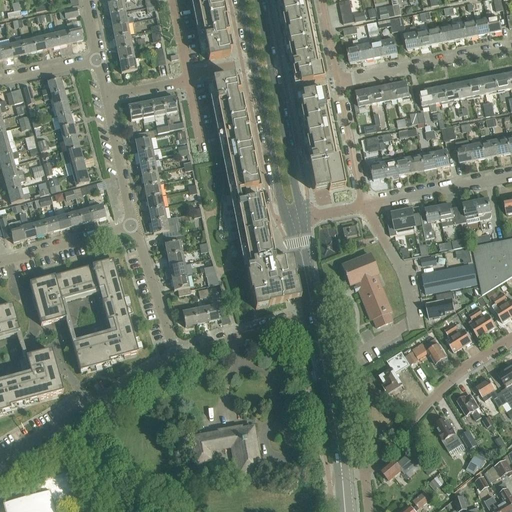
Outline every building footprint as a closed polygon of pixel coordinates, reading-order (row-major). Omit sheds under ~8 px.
[(144,0),(147,10),(154,9),(152,0),(144,0)] [(189,0),(201,57),(207,56),(209,62),(229,58),(228,53),(232,53),(230,41),(229,42),(227,35),(229,35),(227,24),(229,24),(225,4),(223,4),(221,0),(189,0)] [(307,0),(273,0),(288,72),(291,89),(324,82),(307,0)] [(500,0),(494,1),(497,14),(503,13),(500,0)] [(107,6),(110,17),(125,14),(123,2),(107,6)] [(48,5),(41,6),(43,13),(49,12),(48,5)] [(43,13),(41,6),(35,7),(36,15),(43,13)] [(399,6),(393,8),(395,18),(401,17),(401,15),(399,6)] [(20,10),(13,12),(15,19),(21,18),(20,10)] [(76,11),(64,13),(65,20),(77,18),(76,11)] [(15,19),(13,12),(7,13),(8,20),(15,19)] [(388,13),(380,15),(381,21),(389,20),(388,13)] [(125,14),(110,17),(112,29),(128,26),(133,25),(132,19),(127,20),(125,14)] [(355,16),(356,24),(366,22),(364,14),(355,16)] [(486,15),(487,21),(490,36),(502,34),(499,19),(492,20),(491,14),(486,15)] [(402,20),(396,21),(399,34),(405,32),(402,20)] [(396,21),(390,22),(391,28),(392,35),(399,34),(396,21)] [(487,21),(475,24),(478,38),(490,36),(487,21)] [(391,28),(390,22),(379,24),(380,31),(391,28)] [(475,24),(464,26),(467,41),(478,38),(475,24)] [(67,27),(68,33),(71,46),(83,43),(80,30),(73,32),(72,25),(67,27)] [(128,26),(112,29),(114,41),(130,37),(128,26)] [(464,26),(452,28),(455,43),(467,41),(464,26)] [(452,28),(440,31),(443,45),(455,43),(452,28)] [(356,29),(345,31),(343,31),(345,37),(345,38),(357,35),(356,29)] [(440,31),(428,33),(431,48),(443,45),(440,31)] [(68,33),(56,36),(60,49),(71,46),(68,33)] [(428,33),(417,35),(420,50),(431,48),(428,33)] [(420,50),(417,35),(405,38),(408,53),(420,50)] [(56,36),(45,38),(48,52),(60,49),(56,36)] [(130,37),(114,41),(117,52),(132,49),(130,37)] [(45,38),(33,41),(36,54),(48,52),(45,38)] [(33,41),(22,44),(25,57),(36,54),(33,41)] [(362,64),(359,49),(358,42),(353,44),(354,50),(347,51),(350,66),(362,64)] [(395,42),(383,44),(386,59),(398,56),(395,42)] [(22,44),(10,47),(13,60),(25,57),(22,44)] [(383,44),(371,47),(374,61),(386,59),(383,44)] [(10,47),(0,49),(0,56),(2,63),(13,60),(10,47)] [(371,47),(359,49),(362,64),(374,61),(371,47)] [(132,49),(117,52),(119,64),(134,61),(132,49)] [(163,55),(156,56),(158,68),(165,67),(163,55)] [(134,61),(119,64),(121,76),(137,73),(134,61)] [(508,76),(495,79),(498,94),(511,91),(508,76)] [(234,82),(233,78),(213,82),(214,88),(208,90),(244,271),(247,270),(249,276),(247,276),(251,294),(252,293),(256,311),(270,308),(270,307),(301,301),(297,283),(296,283),(295,278),(296,278),(293,260),(275,263),(274,260),(276,259),(267,214),(265,214),(262,200),(258,200),(256,189),(261,188),(252,139),(250,139),(248,130),(250,130),(246,110),(244,110),(242,99),(240,100),(239,93),(240,93),(238,82),(234,82)] [(495,79),(483,81),(486,97),(498,94),(495,79)] [(49,91),(41,93),(43,98),(51,96),(63,92),(60,81),(47,84),(49,91)] [(483,81),(470,84),(473,99),(486,97),(483,81)] [(407,84),(394,87),(397,102),(410,100),(407,84)] [(470,84),(457,86),(461,102),(473,99),(470,84)] [(457,86),(445,89),(448,104),(461,102),(457,86)] [(394,87),(382,90),(385,105),(397,102),(394,87)] [(23,91),(26,103),(33,101),(30,89),(23,91)] [(445,89),(432,92),(435,107),(448,104),(445,89)] [(382,90),(369,92),(372,107),(385,105),(382,90)] [(11,94),(14,106),(23,104),(20,92),(11,94)] [(51,96),(43,98),(44,103),(52,101),(54,107),(67,104),(63,92),(51,96)] [(326,92),(293,98),(305,158),(306,162),(307,165),(308,164),(314,193),(320,192),(329,190),(329,192),(331,192),(345,189),(326,92)] [(372,107),(369,92),(356,95),(359,110),(372,107)] [(435,107),(432,92),(419,94),(422,109),(435,107)] [(175,99),(163,101),(166,117),(178,114),(175,99)] [(163,101),(151,103),(154,119),(166,117),(163,101)] [(151,103),(140,106),(143,121),(154,119),(151,103)] [(67,104),(54,107),(57,119),(70,115),(67,104)] [(143,121),(140,106),(128,108),(131,124),(143,121)] [(24,107),(18,109),(20,117),(26,115),(24,107)] [(70,115),(57,119),(60,130),(73,127),(70,115)] [(410,117),(412,128),(419,126),(417,115),(410,117)] [(18,121),(21,129),(30,126),(27,119),(18,121)] [(73,127),(60,130),(63,142),(76,138),(73,127)] [(377,134),(376,127),(364,129),(366,136),(377,134)] [(453,129),(448,130),(450,142),(456,141),(453,129)] [(450,142),(448,130),(442,131),(444,143),(450,142)] [(5,133),(0,134),(0,147),(8,145),(5,133)] [(184,133),(177,135),(179,147),(187,145),(184,133)] [(137,136),(138,142),(138,143),(150,140),(149,134),(137,136)] [(76,138),(63,142),(67,153),(79,150),(76,138)] [(380,146),(378,139),(367,141),(368,148),(380,146)] [(135,143),(137,155),(153,152),(150,141),(150,140),(138,143),(138,142),(135,143)] [(508,141),(495,143),(498,158),(511,156),(508,141)] [(495,143),(482,146),(485,161),(498,158),(495,143)] [(8,145),(0,147),(0,159),(11,156),(8,145)] [(482,146),(470,148),(473,163),(485,161),(482,146)] [(186,147),(179,149),(181,158),(188,157),(186,147)] [(473,163),(470,148),(457,151),(460,166),(473,163)] [(79,150),(67,153),(60,155),(63,167),(70,165),(82,161),(79,150)] [(153,152),(137,155),(139,167),(155,163),(153,152)] [(447,153),(434,155),(437,171),(450,168),(447,153)] [(17,155),(11,156),(0,159),(0,165),(2,171),(15,168),(13,162),(19,160),(17,155)] [(434,155),(422,158),(425,173),(437,171),(434,155)] [(422,158),(409,161),(412,176),(425,173),(422,158)] [(382,160),(384,166),(387,181),(399,178),(396,163),(390,164),(388,159),(382,160)] [(64,167),(67,178),(73,176),(86,173),(82,161),(70,165),(64,167)] [(409,161),(396,163),(399,178),(412,176),(409,161)] [(155,163),(139,167),(142,178),(157,175),(155,163)] [(387,181),(384,166),(371,168),(374,183),(387,181)] [(15,168),(2,171),(5,183),(23,178),(22,172),(16,174),(15,168)] [(86,173),(73,176),(76,188),(89,185),(86,173)] [(157,175),(142,178),(144,190),(159,187),(157,175)] [(23,178),(5,183),(8,194),(21,191),(19,185),(25,183),(23,178)] [(97,186),(85,189),(87,196),(99,193),(97,186)] [(159,187),(144,190),(146,201),(162,198),(159,187)] [(21,191),(8,194),(11,206),(29,201),(28,196),(23,197),(21,191)] [(66,194),(64,195),(66,204),(75,201),(75,200),(73,192),(66,194)] [(162,198),(146,201),(148,213),(164,210),(162,198)] [(480,223),(489,221),(491,220),(492,218),(492,216),(489,201),(476,204),(479,217),(480,223)] [(89,205),(90,210),(94,223),(106,220),(102,207),(95,209),(94,203),(89,205)] [(468,226),(480,223),(479,217),(476,204),(463,206),(464,210),(458,211),(461,226),(467,225),(468,226)] [(451,207),(438,209),(441,223),(453,220),(455,227),(461,226),(458,211),(458,209),(452,211),(451,207)] [(441,223),(438,209),(426,212),(420,213),(426,242),(434,240),(431,225),(441,223)] [(90,210),(79,213),(82,226),(94,223),(90,210)] [(164,210),(148,213),(151,224),(166,221),(164,210)] [(413,212),(392,216),(394,224),(396,233),(416,229),(413,212)] [(79,213),(67,217),(71,229),(82,226),(79,213)] [(67,217),(56,220),(59,232),(71,229),(67,217)] [(56,220),(44,223),(48,236),(59,232),(56,220)] [(166,221),(151,224),(153,236),(162,235),(162,234),(169,233),(174,232),(173,226),(168,227),(166,221)] [(25,242),(21,229),(20,223),(8,227),(13,245),(25,242)] [(44,223),(33,226),(37,239),(48,236),(44,223)] [(394,224),(388,225),(390,239),(397,238),(396,233),(394,224)] [(33,226),(21,229),(25,242),(37,239),(33,226)] [(7,227),(1,229),(4,241),(11,239),(7,227)] [(342,230),(343,234),(344,240),(357,237),(355,228),(342,230)] [(162,234),(162,235),(163,240),(175,238),(174,232),(169,233),(162,234)] [(175,238),(163,240),(165,247),(176,244),(175,238)] [(511,241),(473,250),(473,251),(482,298),(511,279),(511,241)] [(176,244),(165,247),(167,258),(182,255),(180,243),(176,244)] [(469,252),(462,253),(463,260),(466,260),(467,264),(471,263),(469,252)] [(182,255),(167,258),(169,270),(185,266),(182,255)] [(355,285),(356,288),(370,322),(373,321),(377,330),(392,324),(388,315),(391,314),(376,277),(378,276),(377,273),(371,259),(370,256),(342,268),(343,271),(345,276),(344,277),(344,278),(345,277),(346,278),(345,279),(345,280),(346,279),(348,285),(349,285),(350,287),(355,285)] [(431,259),(421,261),(423,269),(433,267),(431,259)] [(41,327),(65,321),(66,320),(61,302),(104,290),(107,302),(102,304),(107,324),(113,323),(116,335),(73,347),(80,374),(110,365),(109,362),(138,354),(113,262),(29,285),(41,327)] [(185,266),(169,270),(171,281),(187,278),(185,266)] [(473,267),(422,277),(426,297),(477,287),(473,267)] [(215,273),(205,275),(207,289),(219,287),(215,273)] [(187,278),(171,281),(174,293),(177,292),(189,290),(187,278)] [(177,292),(179,299),(191,296),(189,290),(177,292)] [(214,290),(202,293),(203,300),(215,297),(214,290)] [(494,292),(489,295),(493,301),(498,298),(494,292)] [(437,304),(426,306),(429,321),(434,320),(435,321),(440,320),(440,319),(446,317),(446,315),(455,313),(453,301),(455,301),(453,294),(436,297),(437,304)] [(504,296),(499,300),(511,320),(511,319),(511,302),(509,304),(507,301),(504,296)] [(499,300),(494,303),(496,308),(499,311),(495,313),(502,325),(511,320),(499,300)] [(0,415),(11,412),(10,410),(63,395),(51,353),(26,360),(31,378),(0,386),(0,338),(20,333),(12,306),(0,309),(0,415)] [(217,307),(205,309),(209,325),(221,322),(217,307)] [(205,309),(194,311),(197,327),(209,325),(205,309)] [(197,327),(194,311),(182,314),(185,329),(197,327)] [(480,311),(475,315),(487,335),(496,329),(489,317),(485,320),(483,316),(480,311)] [(475,315),(469,318),(472,323),(476,320),(478,324),(471,329),(478,340),(487,335),(475,315)] [(456,326),(451,330),(463,350),(472,344),(465,332),(460,325),(457,328),(456,326)] [(451,330),(445,333),(448,338),(450,341),(446,344),(454,356),(463,350),(451,330)] [(435,341),(424,348),(427,353),(436,367),(447,360),(439,346),(438,347),(435,341)] [(392,371),(379,379),(385,388),(383,389),(388,397),(403,388),(396,377),(410,368),(402,355),(387,364),(392,371)] [(413,355),(407,358),(412,366),(418,363),(413,355)] [(501,394),(502,394),(508,405),(511,410),(511,377),(507,369),(502,372),(503,374),(498,377),(506,390),(501,394)] [(508,405),(502,394),(498,397),(495,392),(489,382),(476,390),(482,400),(483,400),(486,404),(491,401),(489,396),(490,395),(493,400),(492,400),(499,410),(508,405)] [(459,403),(458,404),(466,418),(472,415),(476,423),(481,420),(475,411),(477,409),(470,398),(466,401),(465,400),(463,401),(460,400),(459,403)] [(493,427),(489,420),(484,423),(488,430),(490,432),(494,429),(493,427)] [(442,423),(435,427),(440,435),(438,436),(442,443),(449,454),(452,459),(465,452),(462,446),(456,436),(448,423),(447,424),(444,426),(442,423)] [(218,436),(205,439),(193,441),(197,463),(210,461),(208,452),(235,447),(236,455),(234,455),(236,465),(239,464),(241,476),(260,473),(252,430),(242,432),(242,430),(217,434),(218,436)] [(468,433),(461,438),(469,451),(476,447),(468,433)] [(405,476),(416,467),(408,457),(397,466),(394,462),(381,473),(389,483),(402,473),(405,476)] [(495,469),(485,477),(491,486),(501,480),(511,473),(505,462),(495,469)] [(432,466),(425,471),(429,477),(436,472),(432,466)] [(53,511),(52,505),(79,498),(66,475),(65,475),(36,483),(39,498),(4,507),(5,511),(53,511)] [(476,484),(481,493),(489,489),(483,479),(476,484)] [(434,481),(429,485),(435,492),(440,488),(434,481)] [(505,505),(502,507),(504,511),(511,511),(511,498),(507,491),(500,496),(505,505)] [(410,508),(404,511),(417,511),(423,507),(431,501),(425,494),(417,500),(413,503),(417,507),(412,511),(410,508)] [(463,499),(455,502),(457,511),(465,511),(467,511),(463,499)] [(504,511),(502,507),(498,509),(493,499),(485,504),(489,511),(504,511)]
